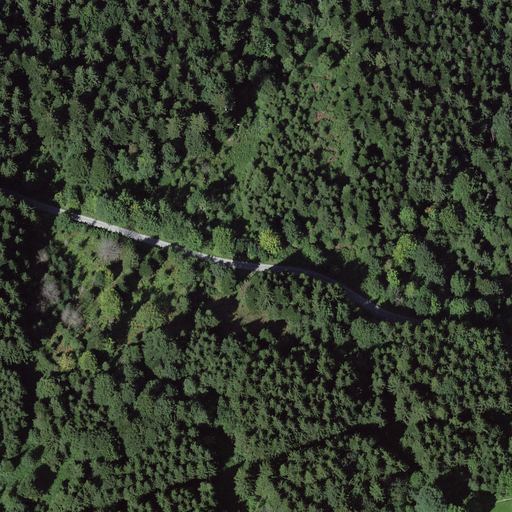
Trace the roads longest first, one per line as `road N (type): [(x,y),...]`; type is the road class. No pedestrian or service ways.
road 1 (track): [(0,184),(144,238),(311,274),(389,315),(511,338)]
road 2 (track): [(100,511),(244,468),(320,435),(511,407)]
